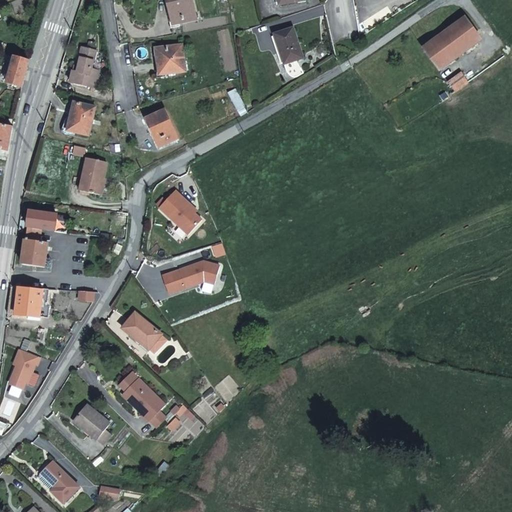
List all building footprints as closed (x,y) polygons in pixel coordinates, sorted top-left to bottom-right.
[(191,0),(168,0),(173,24),(196,20),(191,0)] [(466,17),(424,48),(441,70),(482,40),(483,39),(466,17)] [(293,27),(274,34),(285,65),(304,58),(293,27)] [(181,45),(157,49),(160,73),(185,70),(181,45)] [(96,51),(84,49),(78,73),(73,72),(70,83),(95,88),(99,71),(92,69),(96,51)] [(0,79),(5,80),(12,53),(8,52),(0,79)] [(5,80),(23,85),(31,59),(12,53),(5,80)] [(455,94),(458,91),(469,82),(462,74),(450,84),(451,86),(448,88),(447,89),(447,91),(448,92),(449,93),(450,94),(451,95),(453,95),(455,94)] [(469,82),(458,91),(466,101),(477,92),(469,82)] [(237,94),(230,98),(236,109),(243,106),(237,94)] [(96,108),(75,102),(68,129),(89,135),(96,108)] [(166,110),(147,119),(160,146),(179,137),(166,110)] [(0,151),(4,152),(7,152),(12,125),(4,124),(5,119),(0,118),(0,151)] [(83,158),(85,151),(75,149),(74,156),(83,158)] [(79,193),(99,197),(106,164),(85,160),(79,193)] [(177,190),(160,209),(190,236),(207,217),(177,190)] [(28,211),(26,227),(41,229),(54,230),(55,215),(28,211)] [(41,229),(26,227),(22,265),(44,267),(48,242),(39,241),(41,229)] [(122,246),(117,243),(112,251),(118,254),(122,246)] [(221,243),(212,247),(217,257),(225,254),(221,243)] [(212,259),(164,274),(171,295),(203,284),(206,293),(222,288),(212,259)] [(43,290),(11,287),(8,314),(41,317),(43,290)] [(154,346),(164,331),(137,312),(126,327),(154,346)] [(40,358),(19,350),(14,366),(17,367),(13,379),(15,380),(12,387),(24,391),(26,384),(36,387),(40,375),(33,373),(36,365),(38,366),(40,358)] [(128,390),(139,377),(133,371),(121,384),(128,390)] [(128,390),(127,390),(139,401),(135,406),(149,419),(165,402),(139,377),(128,390)] [(21,399),(24,391),(12,387),(9,395),(21,399)] [(139,401),(127,390),(123,394),(135,406),(139,401)] [(175,420),(189,409),(183,402),(169,414),(175,420)] [(98,437),(107,427),(111,423),(91,405),(78,419),(98,437)] [(177,419),(172,424),(176,428),(181,423),(177,419)] [(112,432),(107,427),(98,437),(103,441),(104,442),(112,432)] [(166,463),(157,473),(160,476),(162,476),(170,466),(166,463)] [(66,505),(81,489),(55,464),(44,476),(58,489),(54,493),(66,505)] [(58,489),(44,476),(40,479),(54,493),(58,489)] [(122,501),(124,489),(103,485),(101,497),(122,501)]
